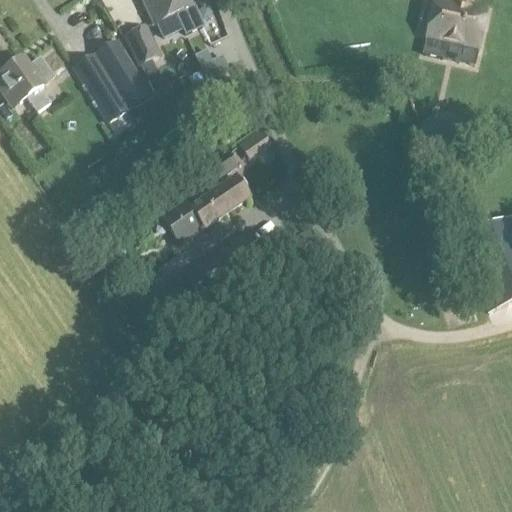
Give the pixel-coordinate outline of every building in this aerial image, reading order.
[(140,0),(154,28),(194,9),(189,0),(140,0)] [(435,2),(426,41),(477,52),(486,13),(435,2)] [(138,70),(141,69),(149,84),(164,77),(157,61),(160,60),(146,31),(125,41),(138,70)] [(150,100),(116,46),(74,73),(107,127),(150,100)] [(205,53),(193,59),(205,86),(227,73),(221,59),(210,64),(205,53)] [(43,90),(23,62),(0,78),(0,93),(4,99),(11,94),(19,107),(27,101),(37,117),(50,108),(40,92),(43,90)] [(177,92),(186,110),(198,104),(189,86),(177,92)] [(456,151),(463,145),(467,145),(467,127),(431,119),(421,133),(424,141),(430,148),(438,152),(447,153),(456,151)] [(227,157),(203,173),(213,187),(236,171),(227,157)] [(235,182),(191,212),(190,212),(202,229),(204,232),(249,201),(235,182)] [(190,212),(191,212),(186,204),(161,221),(178,245),(202,229),(190,212)] [(511,222),(506,225),(505,223),(458,242),(487,316),(511,306),(511,222)] [(247,236),(172,287),(136,311),(155,339),(191,315),(189,312),(201,304),(264,262),(247,236)]
